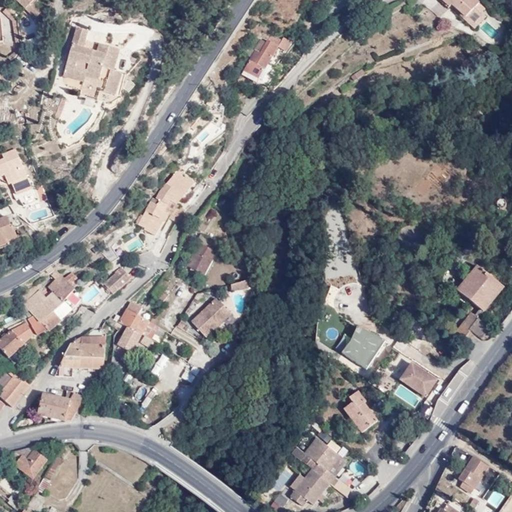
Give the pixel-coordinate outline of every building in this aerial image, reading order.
[(35,0),(27,8),(37,17),(45,9),(35,0)] [(448,4),(465,19),(479,5),(473,0),(440,0),(446,6),(448,4)] [(479,5),(465,19),(476,29),(487,18),(482,13),(485,10),(479,5)] [(78,28),(66,67),(88,73),(85,80),(84,85),(101,90),(116,95),(122,73),(114,71),(120,50),(100,44),(97,53),(84,49),(89,31),(78,28)] [(268,90),(281,73),(268,64),(277,50),(283,53),(288,45),(282,41),(281,44),(270,39),(267,43),(262,40),(242,73),(256,81),(268,90)] [(85,80),(88,73),(66,67),(64,74),(85,80)] [(98,101),(101,90),(84,85),(81,96),(98,101)] [(57,96),(52,109),(61,113),(66,99),(57,96)] [(24,207),(40,200),(41,200),(36,189),(35,190),(33,191),(15,150),(3,155),(5,159),(0,160),(0,177),(6,175),(10,184),(17,200),(21,198),(24,207)] [(171,201),(176,204),(195,183),(186,177),(184,178),(177,173),(156,198),(159,202),(157,206),(150,203),(142,217),(140,216),(135,225),(144,229),(145,232),(155,236),(168,213),(165,211),(171,201)] [(40,191),(44,201),(48,199),(43,186),(39,188),(40,191)] [(171,215),(179,207),(180,206),(176,204),(171,201),(165,211),(168,213),(171,215)] [(182,215),(186,213),(179,207),(171,215),(178,222),(182,215)] [(160,239),(171,215),(168,213),(155,236),(160,239)] [(0,246),(10,243),(9,240),(18,237),(14,228),(11,229),(6,217),(0,219),(0,246)] [(218,254),(222,248),(199,234),(194,242),(199,246),(187,268),(203,277),(215,254),(218,254)] [(504,288),(488,276),(478,268),(466,284),(468,291),(462,298),(484,314),(504,288)] [(62,320),(72,310),(63,301),(75,289),(70,285),(78,279),(73,272),(64,278),(57,270),(51,275),(57,281),(52,287),(44,279),(20,302),(29,311),(26,313),(30,318),(28,320),(39,335),(47,330),(51,332),(62,321),(62,320)] [(122,270),(103,287),(113,297),(133,282),(122,270)] [(171,277),(164,273),(149,297),(160,305),(167,294),(163,291),(166,288),(163,285),(165,282),(167,283),(171,277)] [(246,289),(245,281),(229,285),(229,291),(246,289)] [(468,291),(466,284),(457,295),(462,298),(468,291)] [(103,287),(99,291),(102,294),(108,300),(113,297),(103,287)] [(88,308),(93,313),(101,304),(108,300),(102,294),(88,308)] [(101,304),(93,313),(96,314),(113,297),(108,300),(101,304)] [(230,315),(215,300),(191,323),(206,339),(230,315)] [(130,303),(120,317),(117,321),(129,329),(137,316),(142,309),(130,303)] [(496,318),(502,310),(497,305),(490,313),(496,318)] [(113,318),(109,316),(102,322),(111,327),(116,321),(113,318)] [(156,327),(149,323),(137,316),(129,329),(143,337),(146,332),(151,335),(156,327)] [(481,321),(480,320),(474,316),(455,339),(462,344),(471,332),(481,321)] [(471,332),(482,340),(491,328),(481,321),(471,332)] [(355,323),(340,352),(368,366),(382,336),(355,323)] [(33,337),(26,325),(8,337),(0,344),(0,350),(12,363),(27,350),(24,346),(33,337)] [(143,337),(129,329),(118,347),(131,355),(143,337)] [(69,344),(98,347),(101,332),(89,330),(69,344)] [(73,369),(101,371),(105,347),(98,347),(69,344),(53,377),(71,379),(73,369)] [(109,363),(104,372),(120,370),(124,364),(111,351),(109,363)] [(403,384),(425,398),(438,378),(409,359),(396,378),(386,372),(377,384),(395,396),(403,384)] [(185,366),(181,377),(192,381),(196,370),(185,366)] [(0,393),(0,399),(11,408),(18,398),(29,385),(17,373),(0,393)] [(65,421),(69,420),(85,396),(66,391),(65,398),(41,395),(37,415),(65,421)] [(362,406),(366,402),(360,393),(351,399),(352,403),(343,408),(362,435),(376,424),(362,406)] [(316,439),(304,454),(297,449),(293,455),(312,470),(329,484),(335,478),(333,476),(328,472),(338,460),(323,448),(325,446),(316,439)] [(468,456),(456,447),(452,455),(464,462),(468,456)] [(7,462),(15,468),(22,458),(26,461),(33,453),(30,450),(13,454),(7,462)] [(32,481),(47,463),(33,453),(26,461),(22,458),(15,468),(32,481)] [(489,467),(474,456),(457,481),(462,485),(460,489),(470,495),(489,467)] [(61,460),(55,457),(36,490),(43,495),(50,484),(47,483),(61,460)] [(338,460),(328,472),(333,476),(343,464),(338,460)] [(359,461),(350,464),(355,477),(363,474),(359,461)] [(318,499),(322,494),(329,484),(312,470),(305,479),(300,475),(290,488),(295,491),(290,497),(302,507),(307,500),(313,505),(318,499)] [(3,478),(0,482),(0,485),(15,497),(20,490),(3,478)] [(269,505),(277,511),(278,511),(288,498),(279,491),(269,505)]
